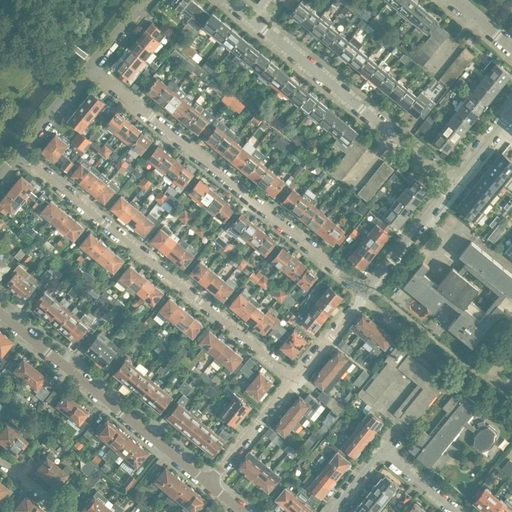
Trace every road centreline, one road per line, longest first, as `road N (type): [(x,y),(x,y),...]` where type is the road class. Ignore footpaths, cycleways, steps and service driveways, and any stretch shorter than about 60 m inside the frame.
road 1 (residential): [(363,295),(89,67)]
road 2 (residential): [(18,153),(294,378)]
road 3 (residential): [(453,183),(228,0)]
road 4 (tertiary): [(208,483),(0,313)]
road 5 (residential): [(332,511),(381,455),(456,511)]
road 6 (residential): [(363,295),(453,183)]
road 7 (residential): [(208,483),(294,378)]
